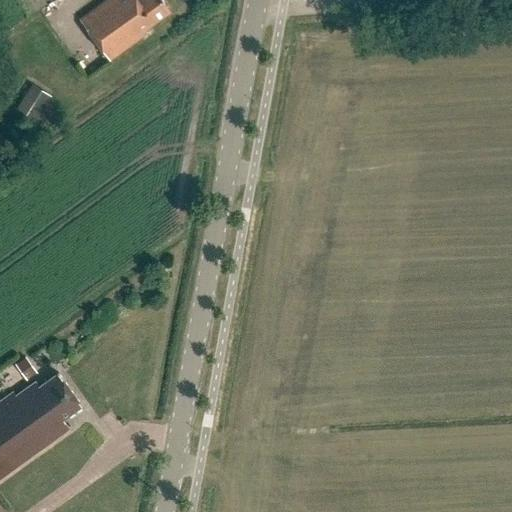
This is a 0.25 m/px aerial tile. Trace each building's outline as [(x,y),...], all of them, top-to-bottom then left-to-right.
[(105,0),(80,19),(109,59),(149,33),(146,29),(172,11),(163,0),(105,0)] [(506,0),(466,0),(467,10),(507,9),(506,0)] [(50,96),(33,85),(18,109),(35,120),(50,96)] [(27,380),(37,373),(25,357),(15,364),(27,380)] [(0,400),(0,476),(69,428),(62,418),(81,405),(58,372),(41,384),(36,381),(21,391),(18,388),(0,400)]
